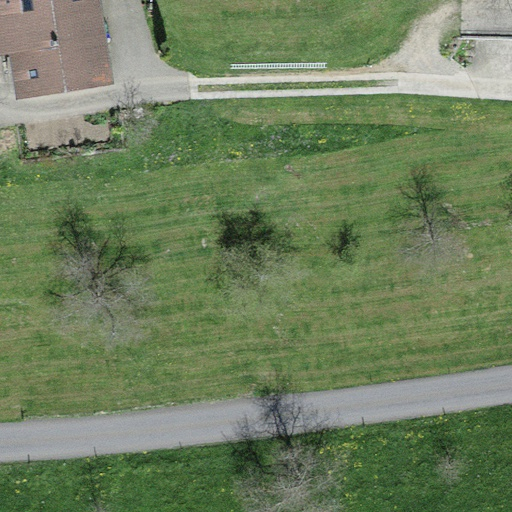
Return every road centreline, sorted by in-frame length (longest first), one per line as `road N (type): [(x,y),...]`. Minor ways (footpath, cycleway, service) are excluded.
road 1 (unclassified): [(0,438),(511,385)]
road 2 (residential): [(0,113),(187,88),(511,88)]
